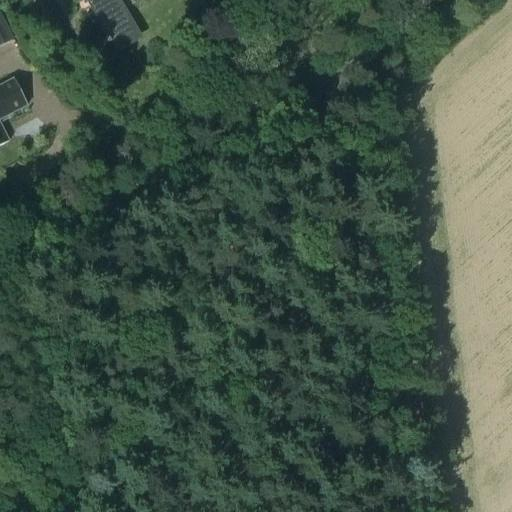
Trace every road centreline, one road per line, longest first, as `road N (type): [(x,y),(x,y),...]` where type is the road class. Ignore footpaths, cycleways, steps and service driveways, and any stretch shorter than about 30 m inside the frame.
road 1 (residential): [(0,266),(310,95)]
road 2 (residential): [(310,95),(436,0)]
